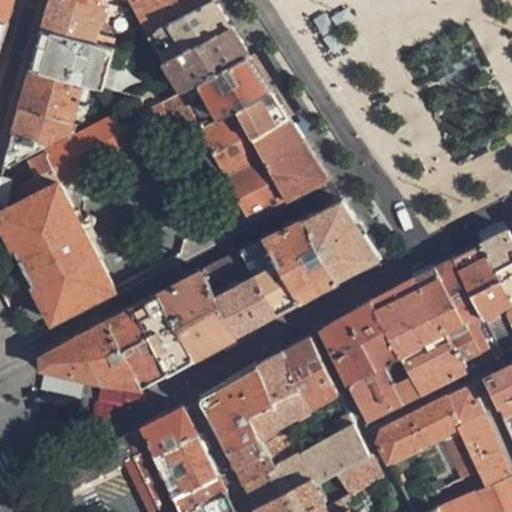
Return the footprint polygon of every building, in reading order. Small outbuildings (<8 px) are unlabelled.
[(0,0),(0,16),(9,19),(14,0),(0,0)] [(80,0),(51,0),(43,30),(97,44),(113,48),(115,41),(99,36),(104,16),(114,19),(116,10),(106,7),(80,0)] [(214,1),(213,0),(129,0),(138,16),(149,34),(214,1)] [(231,27),(214,1),(149,34),(153,41),(164,61),(231,27)] [(0,41),(3,42),(9,19),(0,16),(0,41)] [(250,56),(231,27),(164,61),(181,92),(200,82),(250,56)] [(86,83),(106,89),(113,65),(125,68),(130,53),(117,49),(113,48),(97,44),(43,30),(32,69),(86,83)] [(154,59),(164,61),(153,41),(148,50),(144,57),(154,59)] [(272,91),(250,56),(200,82),(219,119),(230,113),(272,91)] [(74,123),(86,83),(32,69),(20,109),(74,123)] [(201,129),(219,119),(200,82),(181,92),(201,129)] [(290,119),(272,91),(230,113),(248,141),(290,119)] [(206,186),(225,176),(201,129),(181,92),(162,102),(174,125),(206,186)] [(0,218),(53,322),(116,289),(62,183),(174,125),(162,102),(161,102),(144,111),(119,124),(116,118),(91,131),(29,163),(42,191),(1,213),(7,191),(0,188),(0,218)] [(74,123),(20,109),(3,169),(71,134),(74,123)] [(248,220),(286,200),(261,161),(248,141),(230,113),(219,119),(201,129),(225,176),(248,220)] [(303,139),(290,119),(248,141),(261,161),(303,139)] [(328,178),(303,139),(261,161),(286,200),(328,178)] [(225,176),(206,186),(230,229),(248,220),(225,176)] [(0,177),(0,178),(0,188),(7,191),(10,180),(0,177)] [(301,220),(339,281),(381,258),(342,199),(301,220)] [(301,220),(265,239),(301,302),(339,281),(301,220)] [(511,322),(511,232),(509,228),(482,241),(511,302),(511,303),(508,314),(511,322)] [(265,239),(242,250),(278,314),(301,302),(265,239)] [(511,302),(482,241),(453,256),(480,310),(484,317),(511,302)] [(242,250),(204,270),(237,337),(278,314),(242,250)] [(436,266),(463,319),(466,324),(473,337),(486,361),(502,353),(484,317),(480,310),(453,256),(436,266)] [(436,266),(417,275),(446,329),(448,333),(453,330),(450,325),(463,319),(436,266)] [(204,270),(160,294),(197,359),(237,337),(204,270)] [(372,299),(398,355),(432,337),(447,364),(414,380),(422,392),(454,377),(468,370),(455,345),(448,333),(446,329),(417,275),(372,299)] [(160,294),(134,307),(170,373),(197,359),(160,294)] [(350,383),(368,420),(422,392),(414,380),(409,371),(394,380),(384,362),(398,355),(372,299),(346,314),(370,369),(350,383)] [(134,307),(109,320),(144,387),(170,373),(134,307)] [(346,314),(322,328),(350,383),(370,369),(346,314)] [(109,320),(79,336),(103,382),(144,387),(109,320)] [(313,334),(285,350),(311,406),(340,391),(313,334)] [(42,368),(103,382),(79,336),(41,356),(42,368)] [(473,337),(455,345),(468,370),(486,361),(473,337)] [(259,364),(273,400),(252,413),(262,432),(269,449),(277,464),(301,451),(287,420),(311,406),(285,350),(259,364)] [(511,363),(486,376),(499,406),(511,399),(511,363)] [(273,400),(259,364),(202,396),(229,449),(262,432),(252,413),(273,400)] [(472,383),(450,394),(462,424),(486,413),(472,383)] [(462,424),(450,394),(383,427),(378,442),(386,460),(428,441),(445,432),(464,476),(480,468),(462,424)] [(511,399),(499,406),(511,436),(511,399)] [(184,405),(141,427),(151,445),(150,446),(153,453),(198,431),(184,405)] [(511,472),(486,413),(462,424),(480,468),(487,485),(511,474),(511,472)] [(371,454),(356,422),(301,451),(277,464),(268,469),(277,487),(312,469),(317,480),(340,469),(371,454)] [(218,473),(198,431),(153,453),(173,495),(218,473)] [(229,449),(237,465),(269,449),(262,432),(229,449)] [(126,435),(113,441),(117,449),(130,442),(126,435)] [(113,441),(52,470),(61,489),(133,454),(135,453),(130,442),(117,449),(113,441)] [(161,511),(181,511),(173,495),(153,453),(150,446),(149,446),(143,449),(135,453),(133,454),(136,460),(155,499),(161,511)] [(237,465),(245,481),(268,469),(277,464),(269,449),(237,465)] [(133,454),(61,489),(64,494),(136,460),(133,454)] [(371,454),(340,469),(352,494),(363,488),(383,477),(371,454)] [(245,481),(258,505),(280,493),(277,487),(268,469),(245,481)] [(258,505),(261,511),(302,511),(326,499),(317,480),(312,469),(277,487),(280,493),(258,505)] [(189,511),(227,491),(218,473),(173,495),(181,511),(189,511)] [(509,511),(511,511),(511,474),(487,485),(475,491),(439,506),(441,511),(509,511)] [(355,511),(371,503),(363,488),(352,494),(344,497),(329,505),(332,511),(355,511)] [(232,511),(237,510),(227,491),(189,511),(232,511)] [(302,511),(332,511),(329,505),(326,499),(302,511)]
